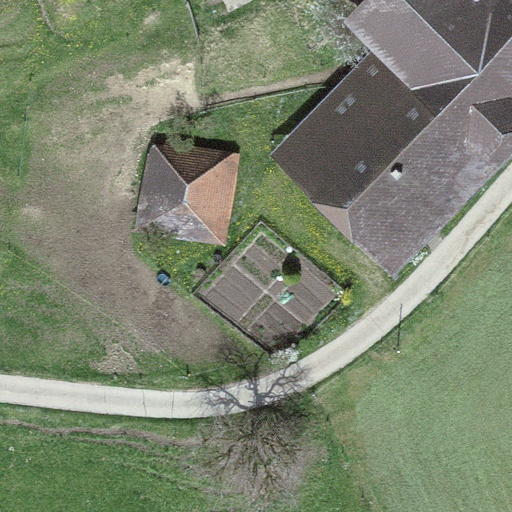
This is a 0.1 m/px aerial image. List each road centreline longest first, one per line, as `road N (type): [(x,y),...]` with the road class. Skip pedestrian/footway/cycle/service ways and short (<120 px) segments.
road 1 (track): [(0,385),(166,399),(259,395),(293,384),(424,285),(511,194)]
road 2 (track): [(0,107),(225,0)]
